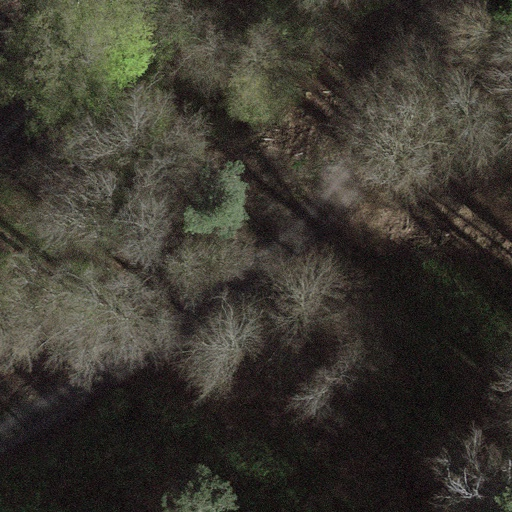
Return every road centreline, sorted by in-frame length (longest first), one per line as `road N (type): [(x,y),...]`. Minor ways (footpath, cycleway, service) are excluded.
road 1 (track): [(0,435),(139,354),(300,228),(377,143),(448,0)]
road 2 (track): [(97,0),(94,17),(0,137)]
